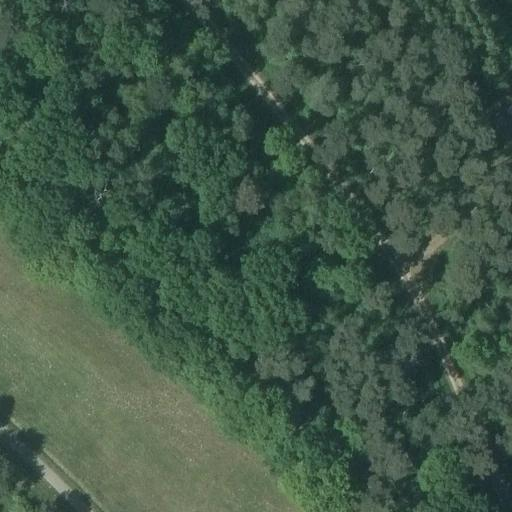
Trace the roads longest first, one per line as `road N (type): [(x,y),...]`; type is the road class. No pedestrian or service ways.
road 1 (track): [(511,505),(398,262),(177,0)]
road 2 (track): [(511,168),(445,232),(391,253)]
